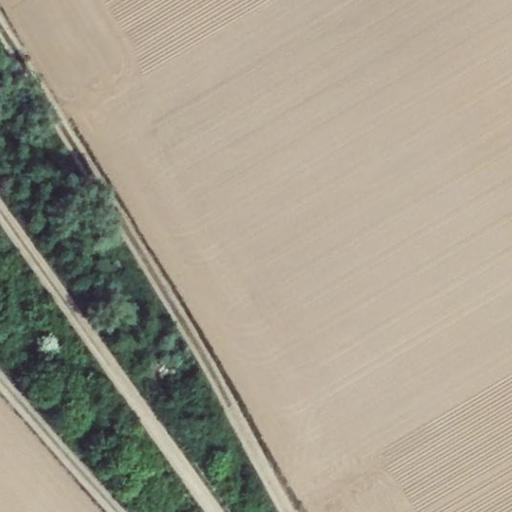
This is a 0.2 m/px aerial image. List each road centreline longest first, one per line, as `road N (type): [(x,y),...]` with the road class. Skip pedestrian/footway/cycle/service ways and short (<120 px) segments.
road 1 (track): [(0,35),(270,511)]
road 2 (track): [(108,511),(0,379)]
